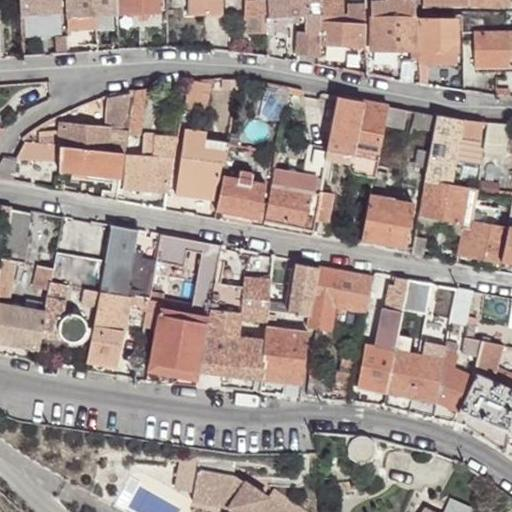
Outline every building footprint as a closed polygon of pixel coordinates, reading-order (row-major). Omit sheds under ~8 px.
[(19,0),(20,16),(61,15),(60,0),(19,0)] [(65,0),(67,31),(97,30),(96,16),(117,16),(116,0),(65,0)] [(158,0),(116,0),(117,16),(159,15),(158,0)] [(186,0),(187,14),(223,14),(222,0),(186,0)] [(248,34),(268,33),(269,18),(267,0),(248,0),(249,0),(245,0),(245,19),(248,19),(248,34)] [(267,0),(269,18),(302,17),(302,32),(295,33),(295,53),(318,55),(318,45),(316,0),(267,0)] [(316,0),(318,45),(363,48),(365,24),(342,23),(340,0),(316,0)] [(422,0),(422,9),(469,7),(469,0),(422,0)] [(371,17),(370,50),(416,50),(414,1),(398,1),(398,17),(371,17)] [(416,51),(417,84),(425,86),(426,60),(453,61),(454,52),(456,52),(457,21),(422,20),(421,51),(416,51)] [(511,33),(473,35),(474,68),(511,68),(511,33)] [(57,55),(68,55),(67,40),(56,40),(57,55)] [(205,107),(204,81),(191,82),(188,105),(205,107)] [(289,88),(260,83),(254,115),(283,121),(289,88)] [(145,89),(135,91),(128,132),(128,134),(139,135),(142,115),(145,89)] [(124,131),(130,92),(116,93),(107,96),(102,129),(64,124),(61,115),(44,124),(48,128),(39,128),(37,143),(123,153),(125,154),(127,140),(128,134),(128,132),(124,131)] [(387,106),(337,97),(328,148),(326,158),(349,162),(349,165),(349,167),(350,170),(351,173),(354,174),(373,178),(375,171),(376,162),(387,106)] [(411,129),(434,133),(437,116),(414,111),(411,129)] [(437,116),(434,133),(425,181),(448,186),(460,120),(437,116)] [(486,132),(487,124),(479,123),(478,131),(486,132)] [(510,125),(487,124),(486,132),(483,152),(505,156),(510,125)] [(184,130),(181,152),(190,154),(194,131),(184,130)] [(228,145),(230,134),(219,132),(217,143),(228,145)] [(176,144),(177,139),(154,137),(153,142),(148,142),(147,156),(126,155),(124,189),(167,194),(173,158),(174,159),(176,144)] [(59,171),(121,178),(123,153),(37,143),(24,142),(18,157),(59,163),(59,171)] [(326,158),(328,148),(309,145),(302,178),(274,172),(265,222),(313,231),(320,193),(326,158)] [(180,157),(175,195),(215,200),(220,162),(180,157)] [(17,161),(3,159),(0,163),(0,180),(12,183),(17,161)] [(216,211),(259,221),(267,186),(253,183),(255,171),(239,167),(236,180),(222,176),(216,211)] [(375,171),(373,178),(361,241),(405,250),(413,206),(382,200),(387,173),(375,171)] [(67,177),(56,175),(54,190),(65,192),(67,177)] [(476,192),(448,186),(448,187),(426,183),(420,216),(470,225),(471,221),(476,196),(476,192)] [(320,193),(313,231),(324,234),(331,195),(320,193)] [(511,204),(507,228),(500,263),(511,264),(511,204)] [(13,210),(13,208),(0,205),(0,258),(3,259),(6,247),(8,236),(13,210)] [(13,210),(8,236),(27,239),(32,214),(13,210)] [(471,221),(470,225),(470,229),(464,256),(500,263),(507,228),(471,221)] [(106,261),(100,293),(130,298),(131,293),(125,292),(129,268),(132,250),(135,231),(112,226),(106,261)] [(189,241),(160,235),(153,275),(169,278),(171,266),(184,268),(189,241)] [(213,285),(220,246),(203,243),(191,305),(161,300),(156,326),(146,382),(158,384),(159,379),(153,378),(154,374),(197,382),(198,373),(209,311),(213,285)] [(6,247),(3,259),(0,275),(0,342),(38,350),(40,337),(45,313),(24,310),(0,305),(0,303),(1,299),(7,300),(14,263),(26,265),(28,251),(6,247)] [(138,270),(141,251),(132,250),(129,268),(135,269),(138,270)] [(56,252),(53,269),(50,283),(55,284),(55,285),(66,287),(72,255),(56,252)] [(209,311),(198,373),(236,378),(235,391),(260,393),(262,380),(268,329),(268,323),(268,303),(268,281),(269,273),(273,256),(260,254),(259,272),(244,271),(243,287),(241,315),(209,311)] [(66,287),(100,293),(106,261),(72,255),(66,287)] [(290,314),(310,316),(311,316),(316,268),(295,264),(290,314)] [(50,283),(53,269),(38,266),(36,281),(50,284),(50,283)] [(131,293),(135,269),(129,268),(125,292),(131,293)] [(365,313),(372,279),(316,268),(311,316),(310,316),(309,327),(316,328),(330,330),(334,308),(365,313)] [(401,315),(407,281),(397,279),(395,288),(392,288),(387,312),(382,311),(380,322),(375,347),(365,345),(357,386),(386,391),(387,391),(394,350),(397,337),(401,315)] [(433,286),(407,281),(401,315),(427,320),(433,286)] [(50,283),(50,284),(46,306),(45,313),(40,337),(64,341),(69,343),(73,343),(77,343),(81,341),(86,335),(87,325),(86,321),(84,318),(79,314),(76,314),(69,313),(60,318),(63,302),(57,301),(59,291),(54,290),(55,285),(55,284),(50,283)] [(243,287),(213,285),(209,311),(241,315),(243,287)] [(455,303),(457,290),(444,288),(442,300),(455,303)] [(472,293),(457,290),(455,303),(448,337),(448,338),(461,340),(463,340),(472,293)] [(130,298),(100,293),(87,362),(117,368),(124,331),(124,330),(104,326),(106,316),(126,320),(130,298)] [(124,330),(124,331),(134,332),(135,325),(143,327),(144,324),(145,316),(137,315),(138,308),(141,309),(142,300),(130,298),(126,320),(106,316),(104,326),(124,330)] [(149,298),(148,301),(145,316),(144,324),(156,326),(161,300),(149,298)] [(148,301),(142,300),(141,309),(138,308),(137,315),(145,316),(148,301)] [(45,313),(46,306),(26,303),(24,310),(45,313)] [(134,332),(142,334),(143,327),(135,325),(134,332)] [(310,334),(268,329),(262,380),(303,385),(310,334)] [(448,338),(446,345),(460,347),(461,340),(448,338)] [(472,341),(463,340),(460,355),(469,357),(472,341)] [(394,350),(387,391),(436,401),(443,365),(444,361),(444,360),(446,350),(424,344),(421,356),(404,352),(394,350)] [(310,370),(306,398),(349,403),(349,401),(350,402),(357,355),(344,353),(340,375),(333,374),(331,389),(323,386),(325,373),(310,370)] [(443,365),(436,401),(458,410),(473,378),(472,378),(477,359),(469,357),(460,355),(456,371),(448,368),(443,365)] [(473,378),(458,410),(508,431),(511,413),(511,389),(475,374),(473,378)] [(402,480),(441,481),(442,455),(403,454),(402,480)] [(191,491),(195,469),(177,466),(173,488),(191,491)] [(231,476),(195,469),(191,491),(208,495),(206,504),(226,507),(233,511),(282,511),(263,499),(265,497),(231,476)] [(208,495),(191,491),(190,501),(206,504),(208,495)]
